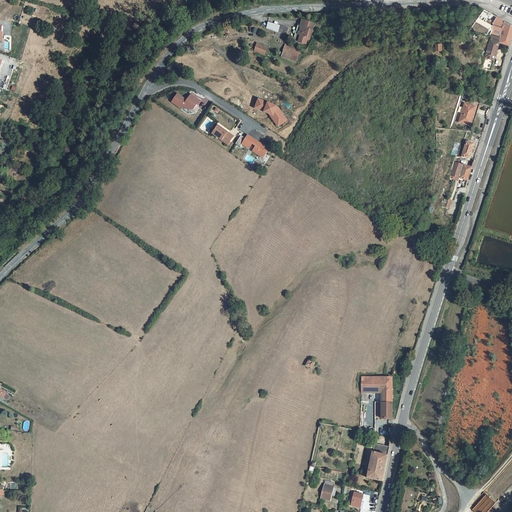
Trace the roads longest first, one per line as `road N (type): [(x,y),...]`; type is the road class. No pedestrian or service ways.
road 1 (primary): [(511,74),(409,394),(381,511)]
road 2 (unclassified): [(147,87),(176,45),(233,15),(385,6)]
road 3 (unclassified): [(0,277),(76,203),(147,87)]
road 4 (residential): [(147,87),(197,87),(281,141)]
road 5 (unclassified): [(385,6),(472,3),(511,19)]
